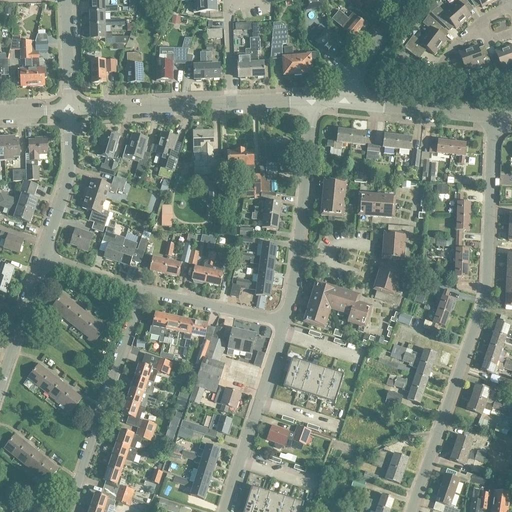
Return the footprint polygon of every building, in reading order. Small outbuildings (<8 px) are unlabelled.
[(104,5),(103,0),(101,0),(90,0),(90,13),(104,13),(104,12),(117,11),(117,5),(104,5)] [(216,12),(215,0),(212,0),(193,1),(193,13),(216,12)] [(324,7),(322,0),(304,0),(307,11),(324,7)] [(364,5),(361,0),(353,0),(358,8),(364,5)] [(453,0),(456,2),(450,8),(463,23),(471,16),(463,8),(468,3),(465,0),(453,0)] [(491,3),(488,0),(469,0),(471,2),(473,0),(477,0),(482,8),(491,3)] [(463,23),(450,8),(444,13),(438,7),(430,13),(444,25),(448,21),(456,29),(463,23)] [(339,11),(332,20),(353,38),(365,25),(352,14),(348,19),(339,11)] [(104,13),(90,13),(91,26),(104,26),(104,13)] [(424,35),(441,48),(447,40),(438,33),(441,28),(428,16),(422,24),(429,29),(424,35)] [(273,22),(273,24),(270,59),(282,58),(282,55),(283,55),(282,44),(288,43),(287,25),(281,26),(281,21),(273,22)] [(104,26),(91,26),(91,40),(111,39),(111,33),(105,33),(104,26)] [(333,36),(321,26),(310,38),(312,39),(310,42),(318,49),(320,46),(324,50),(325,50),(328,53),(328,54),(328,53),(335,59),(337,57),(339,58),(345,50),(344,49),(345,47),(339,42),(341,39),(335,34),(333,36)] [(221,30),(207,31),(207,39),(222,39),(221,30)] [(36,42),(31,42),(31,60),(32,70),(33,86),(44,86),(44,78),(47,78),(46,57),(40,58),(39,52),(48,51),(48,42),(48,34),(38,34),(36,42)] [(31,60),(31,42),(22,42),(21,35),(12,35),(9,50),(20,50),(21,60),(25,60),(25,70),(18,70),(18,79),(21,79),(21,87),(33,86),(32,70),(31,60)] [(441,48),(424,35),(419,42),(413,37),(404,48),(419,60),(427,50),(435,56),(441,48)] [(249,37),(250,50),(251,78),(258,78),(258,79),(263,79),(263,78),(264,78),(264,64),(258,64),(257,52),(260,52),(259,37),(249,37)] [(468,49),(475,68),(476,72),(484,70),(486,77),(494,74),(487,54),(481,56),(477,46),(468,49)] [(284,54),(283,55),(282,55),(282,58),(285,58),(285,59),(283,59),(285,75),(302,74),(300,54),(293,55),(292,48),(284,48),(284,54)] [(511,67),(504,48),(495,52),(499,62),(493,64),(499,83),(507,80),(504,70),(511,67)] [(158,62),(158,81),(159,81),(160,82),(164,82),(165,81),(171,81),(172,71),(174,71),(174,65),(185,65),(187,55),(188,50),(189,49),(182,49),(174,49),(160,49),(160,53),(160,55),(158,62)] [(475,68),(468,49),(458,52),(462,62),(445,68),(444,76),(438,75),(438,82),(456,84),(470,79),(467,71),(475,68)] [(251,78),(250,50),(245,50),(245,57),(238,57),(238,79),(240,78),(240,80),(245,80),(245,78),(251,78)] [(143,82),(142,66),(142,53),(127,54),(127,66),(128,82),(143,82)] [(200,66),(194,66),(194,80),(196,80),(196,81),(201,81),(201,80),(207,80),(207,66),(206,53),(200,53),(200,66)] [(207,66),(207,80),(214,80),(214,81),(219,81),(218,79),(220,79),(220,65),(212,66),(211,53),(210,53),(206,53),(207,66)] [(315,53),(300,54),(302,74),(311,73),(310,68),(316,67),(315,53)] [(185,65),(185,67),(191,67),(191,66),(193,56),(187,55),(185,65)] [(8,60),(0,59),(0,87),(1,87),(1,73),(8,73),(8,60)] [(106,62),(89,62),(90,73),(92,73),(92,84),(94,84),(95,85),(98,85),(99,84),(105,84),(105,77),(106,77),(106,73),(115,73),(115,61),(106,61),(106,62)] [(196,132),(193,132),(193,153),(201,153),(201,162),(195,162),(195,175),(209,175),(209,182),(208,182),(208,199),(216,199),(216,182),(219,182),(219,175),(220,175),(219,161),(213,162),(213,147),(214,147),(213,131),(203,131),(203,130),(201,129),(197,129),(195,130),(196,132)] [(338,130),(336,142),(336,143),(342,144),(351,144),(352,131),(338,130)] [(97,144),(100,144),(96,156),(112,160),(119,136),(104,131),(101,140),(99,139),(97,144)] [(352,131),(351,144),(364,146),(366,133),(352,131)] [(170,180),(178,155),(172,153),(175,143),(177,138),(162,134),(156,154),(162,155),(159,167),(161,168),(158,177),(170,180)] [(126,156),(125,160),(138,163),(134,180),(141,182),(149,153),(144,151),(147,139),(132,135),(126,156)] [(397,150),(399,137),(384,135),(382,148),(397,150)] [(399,137),(397,150),(411,152),(412,138),(399,137)] [(17,139),(4,140),(5,163),(18,162),(18,159),(17,139)] [(25,154),(25,171),(26,182),(39,181),(39,167),(38,154),(47,154),(46,139),(38,139),(38,141),(29,142),(29,154),(25,154)] [(450,156),(452,143),(438,141),(437,149),(429,148),(429,153),(450,156)] [(452,143),(450,156),(460,157),(459,163),(464,164),(466,144),(452,143)] [(266,166),(260,166),(260,175),(260,192),(261,192),(261,193),(269,194),(269,181),(269,173),(276,173),(277,173),(277,164),(276,158),(287,158),(287,147),(265,147),(266,166)] [(228,151),(228,167),(233,167),(233,173),(239,173),(239,168),(246,168),(246,151),(246,150),(235,151),(228,151)] [(246,151),(246,168),(246,172),(246,176),(254,176),(254,175),(254,166),(254,151),(246,151)] [(379,152),(367,151),(367,158),(379,159),(379,152)] [(413,151),(412,167),(418,168),(420,151),(413,151)] [(342,163),(342,153),(331,153),(331,163),(342,163)] [(366,176),(378,177),(379,161),(366,160),(366,176)] [(99,172),(113,177),(117,163),(111,161),(109,166),(101,164),(99,172)] [(26,182),(25,171),(13,171),(13,182),(26,182)] [(114,178),(111,186),(118,189),(123,190),(126,182),(116,179),(114,178)] [(164,180),(160,191),(165,193),(169,182),(164,180)] [(87,194),(105,200),(108,193),(116,195),(117,190),(91,181),(87,194)] [(325,181),(321,216),(343,219),(346,183),(325,181)] [(0,192),(0,202),(33,213),(38,199),(35,198),(39,186),(26,183),(24,183),(20,193),(23,194),(21,200),(0,192)] [(437,186),(437,194),(446,194),(446,186),(437,186)] [(241,187),(241,198),(254,198),(254,187),(241,187)] [(105,200),(87,194),(82,209),(92,212),(88,222),(94,223),(105,227),(110,214),(102,211),(105,200)] [(360,195),(359,216),(394,219),(396,198),(360,195)] [(457,196),(457,216),(470,217),(470,204),(462,203),(463,196),(457,196)] [(33,213),(0,202),(0,206),(9,210),(7,216),(15,219),(14,220),(29,225),(33,213)] [(255,207),(254,214),(280,217),(281,205),(265,203),(259,202),(259,207),(255,207)] [(163,205),(162,226),(171,226),(172,215),(172,205),(163,205)] [(278,231),(280,217),(254,214),(252,214),(252,220),(263,221),(262,229),(278,231)] [(470,217),(457,216),(456,239),(461,239),(461,232),(469,232),(470,217)] [(105,227),(94,223),(91,230),(103,234),(105,227)] [(382,266),(374,291),(377,292),(375,300),(399,307),(402,299),(398,297),(400,291),(396,290),(402,273),(405,274),(407,268),(408,261),(404,261),(406,243),(409,243),(410,237),(414,238),(415,228),(389,226),(388,234),(385,234),(383,260),(386,261),(386,264),(385,267),(382,266)] [(75,231),(70,246),(81,249),(80,251),(87,253),(93,236),(75,231)] [(1,233),(0,236),(0,239),(6,241),(3,249),(19,254),(23,242),(16,240),(16,238),(1,233)] [(236,245),(236,237),(227,236),(227,241),(234,242),(234,245),(236,245)] [(240,237),(240,244),(250,245),(251,239),(240,237)] [(141,238),(137,250),(144,252),(148,240),(141,238)] [(116,264),(123,244),(110,240),(104,259),(116,264)] [(125,240),(123,244),(116,264),(129,268),(135,249),(137,244),(125,240)] [(455,263),(468,264),(468,250),(461,250),(461,242),(456,242),(455,257),(451,257),(451,263),(455,263)] [(151,257),(154,244),(148,243),(145,255),(151,257)] [(167,244),(164,256),(171,258),(174,245),(167,244)] [(186,244),(182,262),(188,263),(191,251),(192,247),(192,245),(187,244),(186,244)] [(262,245),(261,256),(275,258),(276,247),(262,245)] [(188,263),(188,264),(196,266),(199,253),(191,251),(188,263)] [(195,268),(192,281),(193,281),(193,283),(198,284),(199,282),(206,284),(213,253),(210,252),(208,260),(203,263),(202,269),(195,268)] [(213,253),(206,284),(220,287),(224,270),(216,268),(217,263),(214,262),(216,254),(213,253)] [(275,258),(261,256),(261,258),(255,257),(255,255),(240,254),(239,260),(250,262),(250,264),(260,266),(259,269),(273,271),(275,258)] [(153,258),(150,271),(164,275),(167,262),(153,258)] [(167,262),(164,275),(178,278),(181,265),(169,262),(167,262)] [(468,264),(455,263),(454,285),(460,286),(460,278),(468,278),(468,264)] [(0,278),(10,282),(14,270),(1,265),(0,268),(0,278)] [(273,271),(259,269),(259,271),(253,270),(252,275),(258,276),(257,283),(271,284),(273,271)] [(10,282),(0,278),(0,293),(5,296),(10,282)] [(271,285),(258,283),(257,287),(236,284),(236,285),(233,285),(230,296),(239,298),(241,289),(257,291),(256,296),(259,296),(256,308),(264,309),(266,297),(270,298),(271,285)] [(316,284),(304,324),(324,330),(330,311),(350,317),(348,324),(365,329),(372,309),(358,304),(360,297),(316,284)] [(423,305),(423,301),(426,289),(418,286),(414,302),(416,302),(423,305)] [(445,290),(437,310),(450,315),(454,301),(447,299),(449,292),(445,290)] [(62,317),(73,304),(62,295),(52,309),(62,317)] [(73,304),(62,317),(73,325),(83,312),(73,304)] [(450,315),(437,310),(433,323),(426,321),(423,328),(435,333),(438,326),(445,328),(450,315)] [(94,320),(83,312),(73,325),(83,334),(94,320)] [(392,317),(390,321),(396,323),(400,314),(396,313),(394,318),(392,317)] [(413,317),(401,313),(398,322),(409,326),(413,317)] [(165,338),(169,317),(156,314),(153,326),(151,326),(149,335),(160,337),(159,342),(164,343),(165,338)] [(500,315),(494,333),(506,337),(511,339),(511,333),(508,332),(510,325),(505,324),(508,317),(500,315)] [(182,319),(169,317),(165,338),(164,343),(172,345),(176,346),(179,333),(182,319)] [(186,335),(191,336),(194,322),(182,319),(179,333),(186,335)] [(94,320),(83,334),(89,338),(88,340),(93,344),(105,329),(94,320)] [(194,322),(191,336),(204,339),(207,325),(194,322)] [(204,359),(204,358),(211,338),(215,328),(209,326),(198,357),(204,359)] [(215,328),(211,338),(221,342),(225,330),(216,326),(215,328)] [(344,332),(335,330),(333,335),(342,338),(344,332)] [(239,354),(244,334),(232,331),(226,356),(232,358),(233,352),(239,354)] [(502,350),(506,337),(494,333),(490,346),(502,350)] [(256,336),(244,334),(239,354),(246,355),(244,360),(250,362),(256,336)] [(377,337),(376,338),(375,342),(383,345),(384,341),(385,340),(377,337)] [(211,338),(204,358),(220,363),(222,356),(227,344),(211,338)] [(394,346),(391,353),(404,358),(405,353),(407,350),(394,346)] [(502,350),(490,346),(485,358),(497,362),(499,357),(502,350)] [(405,353),(404,358),(432,367),(436,355),(424,351),(422,356),(412,353),(411,355),(405,353)] [(162,353),(161,357),(173,361),(174,355),(162,353)] [(404,358),(391,353),(390,358),(403,362),(404,358)] [(204,358),(204,359),(199,373),(220,380),(225,365),(220,363),(204,358)] [(404,358),(403,362),(410,365),(410,367),(418,370),(416,375),(428,379),(432,367),(404,358)] [(497,362),(485,358),(481,371),(493,375),(495,369),(503,372),(504,370),(511,372),(511,367),(505,365),(497,362)] [(167,367),(169,363),(158,359),(156,363),(167,367)] [(288,374),(301,378),(305,363),(292,359),(288,374)] [(167,367),(156,363),(154,370),(139,365),(135,377),(154,383),(158,372),(169,376),(173,364),(169,363),(167,367)] [(301,378),(314,382),(318,368),(305,363),(301,378)] [(39,387),(49,374),(39,366),(28,379),(39,387)] [(314,382),(327,386),(331,372),(318,368),(314,382)] [(327,386),(339,390),(344,376),(331,372),(327,386)] [(220,380),(199,373),(194,387),(204,391),(216,394),(220,380)] [(49,374),(39,387),(49,395),(60,382),(49,374)] [(283,388),(296,392),(301,378),(288,374),(283,388)] [(397,378),(395,382),(412,388),(424,392),(428,379),(416,375),(413,383),(397,378)] [(154,383),(135,377),(131,389),(152,396),(155,389),(159,390),(161,386),(154,383)] [(511,388),(511,381),(500,377),(498,384),(511,388)] [(296,392),(309,396),(314,382),(301,378),(296,392)] [(387,381),(386,386),(394,388),(394,387),(395,382),(388,380),(387,381)] [(71,391),(60,382),(49,395),(60,404),(71,391)] [(309,396),(322,400),(327,386),(314,382),(309,396)] [(412,388),(395,382),(394,387),(402,390),(402,391),(410,394),(408,400),(419,404),(424,392),(412,388)] [(322,400),(335,404),(339,390),(327,386),(322,400)] [(502,409),(503,404),(496,402),(496,400),(488,397),(490,391),(476,386),(472,398),(486,403),(502,409)] [(204,391),(194,387),(189,401),(200,405),(204,391)] [(221,406),(226,390),(219,388),(214,404),(221,406)] [(131,389),(126,401),(146,408),(147,402),(158,406),(160,399),(152,396),(131,389)] [(239,395),(226,390),(221,406),(222,406),(229,409),(235,410),(239,395)] [(71,391),(60,404),(66,408),(64,410),(69,415),(82,399),(71,391)] [(386,399),(394,402),(402,404),(404,397),(389,392),(386,399)] [(179,406),(185,407),(187,400),(178,397),(176,405),(179,406)] [(486,403),(472,398),(467,411),(482,416),(483,410),(492,413),(492,410),(500,413),(502,409),(486,403)] [(146,408),(126,401),(122,415),(128,417),(126,424),(138,428),(147,431),(154,434),(157,426),(139,420),(141,414),(143,414),(146,408)] [(503,404),(502,409),(511,412),(511,403),(504,401),(503,404)] [(511,412),(502,409),(500,413),(499,416),(511,419),(511,416),(511,412)] [(181,420),(175,418),(172,417),(169,427),(177,430),(181,420)] [(182,421),(180,427),(194,432),(216,439),(217,434),(227,437),(231,422),(213,417),(210,429),(182,421)] [(508,429),(497,425),(494,431),(506,435),(508,429)] [(294,442),(305,446),(307,446),(312,431),(297,427),(294,434),(272,426),(267,441),(275,444),(274,446),(276,449),(280,450),(282,449),(283,447),(291,449),(294,442)] [(121,431),(117,443),(135,449),(137,443),(140,444),(142,439),(151,442),(154,434),(147,431),(138,428),(136,436),(121,431)] [(374,446),(376,431),(354,428),(352,443),(374,446)] [(191,441),(193,433),(180,429),(177,436),(191,441)] [(15,457),(26,444),(15,436),(5,449),(15,457)] [(454,448),(469,453),(471,447),(472,447),(474,443),(472,443),(473,441),(459,436),(454,448)] [(135,449),(117,443),(113,455),(126,460),(132,462),(133,463),(134,463),(136,455),(141,457),(143,452),(135,449)] [(26,444),(15,457),(26,466),(37,453),(26,444)] [(203,459),(216,463),(220,450),(207,446),(201,444),(199,450),(205,451),(203,459)] [(469,453),(454,448),(450,461),(464,466),(465,464),(466,465),(468,461),(466,461),(469,453)] [(188,459),(190,453),(183,451),(182,455),(181,457),(188,459)] [(37,453),(26,466),(36,474),(46,461),(37,453)] [(195,461),(197,457),(197,456),(190,453),(188,459),(195,461)] [(280,454),(279,458),(295,463),(296,458),(288,455),(285,456),(280,454)] [(113,455),(108,468),(122,472),(126,460),(113,455)] [(394,455),(390,467),(404,472),(408,460),(394,455)] [(197,457),(195,461),(195,463),(201,465),(199,471),(212,475),(216,463),(203,459),(197,457)] [(46,461),(36,474),(42,479),(40,481),(46,485),(58,470),(46,461)] [(404,472),(390,467),(385,480),(399,485),(404,472)] [(122,472),(108,468),(104,481),(119,486),(121,479),(125,480),(127,474),(122,472)] [(212,475),(199,471),(193,469),(189,482),(194,484),(207,488),(212,475)] [(372,474),(382,477),(384,472),(374,469),(372,474)] [(161,473),(157,471),(155,470),(151,482),(157,484),(161,473)] [(379,477),(366,472),(363,479),(376,483),(379,477)] [(445,475),(440,489),(455,494),(459,481),(469,484),(472,475),(467,473),(466,476),(456,473),(454,478),(445,475)] [(472,474),(471,483),(485,486),(487,477),(485,476),(479,475),(472,474)] [(355,479),(352,487),(364,491),(366,483),(355,479)] [(207,488),(194,484),(191,496),(204,500),(207,488)] [(134,491),(121,487),(118,494),(132,498),(134,491)] [(247,502),(260,506),(265,491),(252,487),(247,502)] [(440,489),(435,503),(445,506),(442,511),(459,511),(460,511),(450,507),(455,494),(440,489)] [(474,489),(472,500),(508,505),(510,494),(489,491),(489,494),(482,493),(482,490),(474,489)] [(260,506),(273,510),(278,495),(265,491),(260,506)] [(118,494),(115,502),(129,507),(132,498),(118,494)] [(95,495),(91,507),(105,511),(107,511),(109,507),(113,508),(115,502),(95,495)] [(273,510),(280,511),(286,511),(291,499),(278,495),(273,510)] [(382,495),(378,508),(390,511),(394,500),(382,495)] [(362,502),(372,506),(374,501),(364,497),(362,502)] [(286,511),(300,511),(304,504),(291,499),(286,511)] [(507,511),(508,505),(472,500),(466,499),(465,505),(471,506),(470,511),(480,511),(481,510),(487,511),(487,510),(492,511),(491,511),(507,511)] [(244,511),(258,511),(260,506),(247,502),(244,511)] [(372,506),(362,502),(360,506),(370,510),(372,506)] [(147,511),(150,506),(143,503),(141,510),(145,511),(147,511)] [(166,511),(169,511),(179,511),(181,508),(168,503),(166,511)]
